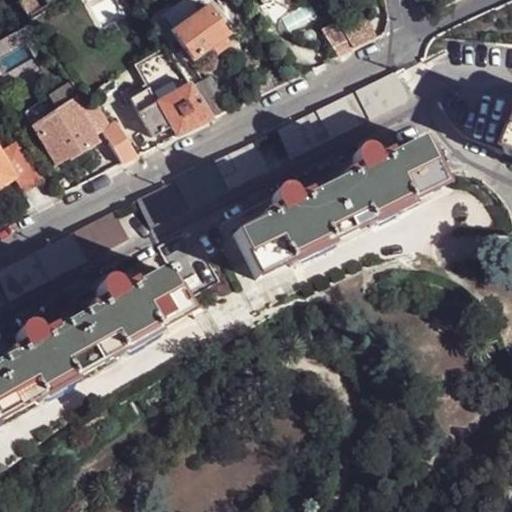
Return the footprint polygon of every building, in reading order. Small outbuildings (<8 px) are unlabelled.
[(38,10),(31,0),(24,0),(19,3),(28,16),(38,10)] [(182,0),(162,13),(173,30),(211,6),(212,7),(217,4),(214,0),(182,0)] [(192,60),(230,35),(212,7),(211,6),(173,30),(192,60)] [(367,12),(337,23),(354,51),(375,41),(376,41),(375,35),(367,12)] [(354,51),(337,23),(320,30),(338,60),(354,51)] [(176,138),(212,120),(191,86),(164,45),(130,66),(142,84),(125,95),(152,139),(169,128),(176,138)] [(291,82),(280,67),(267,72),(278,89),(291,82)] [(291,160),(405,103),(407,101),(407,97),(395,73),(277,132),(291,160)] [(210,77),(191,86),(212,120),(231,111),(210,77)] [(54,163),(75,150),(78,154),(96,142),(79,116),(84,113),(66,85),(46,97),(56,112),(31,127),(54,163)] [(94,120),(100,116),(94,106),(88,110),(94,120)] [(100,116),(94,120),(122,164),(136,157),(113,124),(109,128),(100,116)] [(422,141),(386,158),(383,153),(374,158),(371,152),(365,149),(358,151),(353,155),(352,162),(354,168),(345,173),(348,178),(305,199),(302,194),(293,199),(290,193),(284,191),(278,192),(273,196),(271,202),(273,209),(264,212),(267,218),(233,235),(255,280),(288,264),(289,267),(292,266),(287,257),(325,238),(329,247),(332,246),(330,242),(369,224),(370,227),(373,226),(368,217),(406,198),(410,207),(412,205),(410,202),(443,186),(422,141)] [(16,142),(0,152),(0,156),(14,178),(13,179),(23,194),(42,181),(16,142)] [(254,143),(136,202),(150,229),(268,171),(254,143)] [(0,156),(0,187),(13,179),(14,178),(0,156)] [(406,198),(368,217),(373,226),(410,207),(406,198)] [(114,213),(0,272),(0,280),(11,301),(128,241),(114,213)] [(325,238),(287,257),(292,266),(329,247),(325,238)] [(161,270),(127,291),(124,285),(117,289),(113,284),(107,281),(101,283),(96,288),(95,294),(98,300),(92,303),(95,309),(45,338),(42,332),(36,335),(34,331),(29,328),(22,329),(17,333),(15,339),(18,346),(13,348),(15,355),(0,363),(0,421),(39,399),(41,403),(43,402),(38,393),(68,376),(73,384),(75,383),(73,380),(118,354),(120,358),(122,356),(117,348),(150,329),(155,337),(157,336),(155,333),(186,315),(161,270)] [(150,329),(117,348),(122,356),(155,337),(150,329)] [(68,376),(38,393),(43,402),(73,384),(68,376)] [(127,403),(105,416),(115,433),(137,421),(127,403)]
